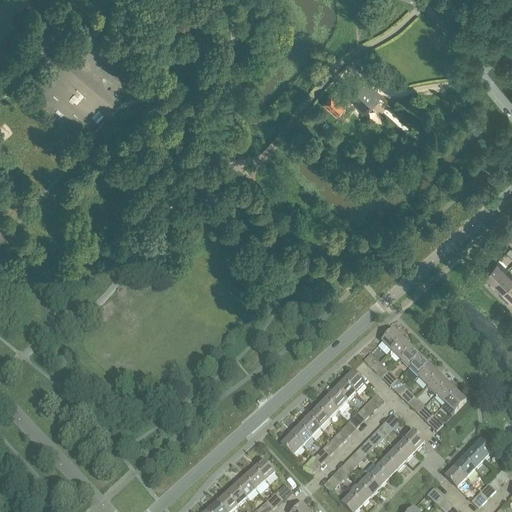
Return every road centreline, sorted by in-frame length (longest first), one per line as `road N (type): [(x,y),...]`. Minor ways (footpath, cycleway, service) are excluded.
road 1 (unclassified): [(152,511),(511,193)]
road 2 (unclassified): [(109,511),(0,395)]
road 3 (residential): [(284,511),(394,403)]
